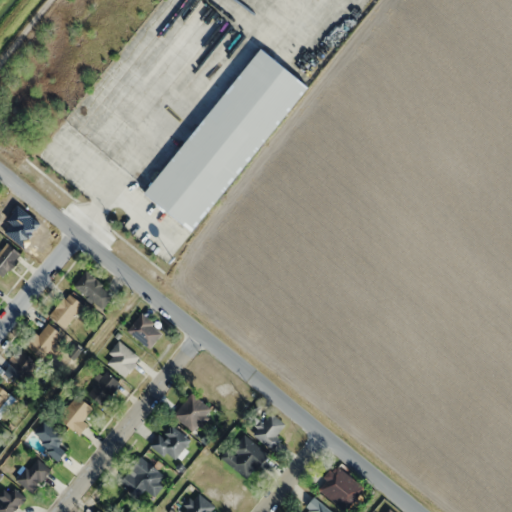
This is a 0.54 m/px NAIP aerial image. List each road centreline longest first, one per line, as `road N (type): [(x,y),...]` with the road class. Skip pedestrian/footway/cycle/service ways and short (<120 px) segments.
road 1 (residential): [(416,511),(0,171)]
road 2 (residential): [(55,511),(199,335)]
